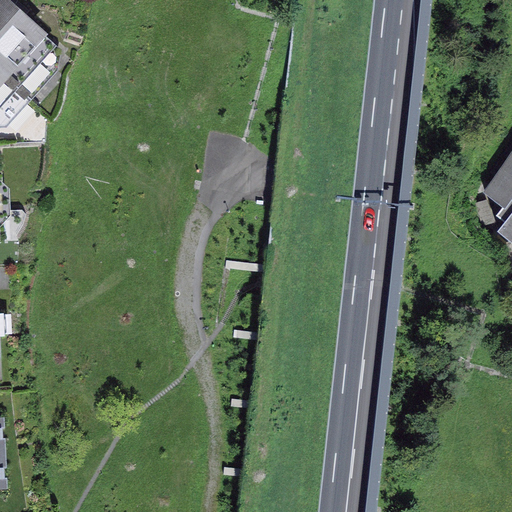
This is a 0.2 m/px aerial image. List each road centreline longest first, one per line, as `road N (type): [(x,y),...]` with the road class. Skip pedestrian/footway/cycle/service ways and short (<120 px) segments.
road 1 (motorway): [(328,511),(386,0)]
road 2 (motorway): [(329,0),(275,511)]
